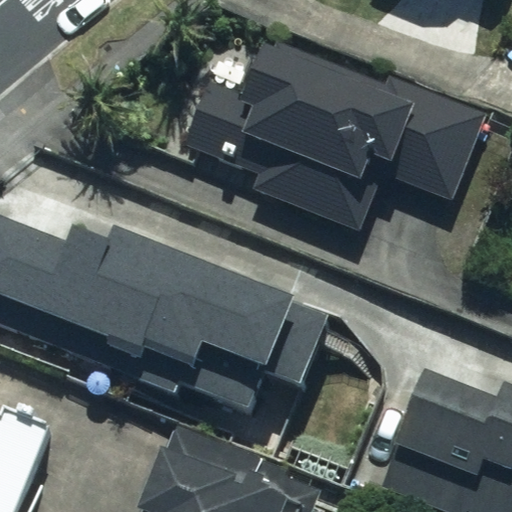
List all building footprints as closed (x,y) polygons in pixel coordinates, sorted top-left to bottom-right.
[(206,94),(183,152),(266,185),(258,203),(357,242),(379,185),(452,214),(485,131),(264,45),(240,107),(206,94)] [(0,216),(0,323),(184,399),(190,385),(262,415),(280,371),(306,382),(334,315),(129,231),(121,251),(81,235),(76,248),(0,216)] [(422,394),(380,492),(428,511),(511,511),(511,410),(500,405),(493,424),(422,394)] [(52,449),(0,426),(0,511),(38,511),(51,484),(40,480),(52,449)] [(141,511),(267,511),(250,505),(260,479),(167,444),(141,511)]
